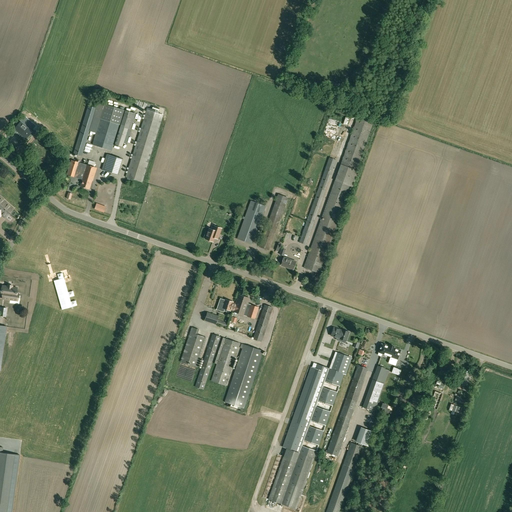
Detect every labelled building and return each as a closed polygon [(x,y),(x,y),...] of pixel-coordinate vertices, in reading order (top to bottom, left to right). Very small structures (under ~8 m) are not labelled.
[(329,90),(329,91),(341,95),(344,86),(335,84),(328,81),(326,86),(325,89),(329,90)] [(100,119),(92,145),(112,151),(120,125),(121,125),(126,111),(98,102),(96,108),(94,117),(100,119)] [(96,108),(88,106),(73,153),(82,156),(94,117),(96,108)] [(142,182),(163,115),(146,109),(125,177),(142,182)] [(373,123),(358,117),(341,165),(356,170),(373,123)] [(21,122),(15,129),(26,139),(32,132),(21,122)] [(329,157),(299,242),(306,245),(336,160),(329,157)] [(79,162),(71,160),(67,175),(74,177),(79,162)] [(84,174),(80,186),(89,189),(92,180),(93,180),(97,168),(79,162),(76,171),(84,174)] [(356,170),(349,167),(343,184),(350,186),(356,170)] [(343,184),(335,181),(304,268),(319,273),(350,186),(343,184)] [(278,194),(275,203),(259,247),(269,250),(287,198),(278,194)] [(237,239),(252,244),(266,206),(251,201),(237,239)] [(5,218),(13,209),(7,203),(0,210),(0,215),(1,214),(5,218)] [(103,212),(105,206),(97,203),(95,209),(103,212)] [(215,226),(214,226),(213,230),(209,229),(205,239),(213,242),(214,238),(216,233),(219,234),(221,229),(215,226)] [(293,269),(296,261),(284,257),(281,265),(293,269)] [(17,288),(2,286),(1,294),(16,297),(17,288)] [(239,294),(236,304),(233,311),(243,315),(246,308),(249,309),(247,316),(255,319),(259,307),(247,303),(249,298),(239,294)] [(233,311),(236,304),(233,303),(233,302),(225,300),(224,303),(219,301),(217,309),(223,312),(224,309),(230,311),(230,310),(233,310),(233,311)] [(261,342),(264,333),(272,307),(264,304),(253,339),(261,342)] [(218,316),(207,313),(205,320),(216,324),(218,316)] [(192,327),(181,362),(195,366),(205,337),(197,334),(199,329),(192,327)] [(345,343),(349,332),(342,329),(341,331),(339,330),(340,329),(333,327),(331,335),(339,338),(338,341),(345,343)] [(225,338),(212,334),(195,387),(203,390),(212,362),(217,364),(225,338)] [(226,386),(240,343),(225,338),(217,364),(211,381),(226,386)] [(341,342),(332,340),(326,357),(332,358),(331,361),(333,362),(331,369),(344,373),(346,374),(350,362),(342,359),(344,355),(338,353),(341,342)] [(237,406),(244,409),(263,351),(241,343),(240,348),(242,348),(224,402),(231,404),(230,407),(237,409),(237,406)] [(380,345),(377,354),(380,355),(381,353),(397,358),(397,357),(400,350),(393,347),(393,346),(389,344),(389,346),(384,344),(383,346),(380,345)] [(344,373),(316,364),(306,393),(333,403),(344,373)] [(374,411),(389,370),(385,369),(385,367),(377,364),(372,379),(373,380),(363,407),(374,411)] [(367,368),(358,365),(353,378),(363,381),(367,368)] [(461,369),(458,380),(455,379),(454,382),(457,383),(466,386),(471,372),(461,369)] [(363,381),(353,378),(346,399),(355,402),(356,402),(363,381)] [(435,386),(443,389),(444,384),(437,381),(435,386)] [(469,393),(459,389),(454,401),(464,405),(469,393)] [(435,391),(431,403),(428,402),(427,406),(436,410),(442,394),(435,391)] [(306,393),(297,418),(324,428),(333,403),(306,393)] [(465,408),(450,402),(448,407),(463,413),(465,408)] [(390,409),(387,408),(388,405),(383,403),(382,403),(381,407),(382,407),(383,407),(381,410),(388,413),(390,409)] [(343,406),(326,452),(337,456),(345,436),(344,436),(353,410),(343,406)] [(286,448),(314,458),(324,428),(297,418),(286,448)] [(354,469),(362,446),(351,442),(343,464),(354,469)] [(0,511),(12,511),(20,455),(3,452),(3,447),(0,446),(0,511)] [(314,458),(286,448),(269,499),(296,509),(314,458)] [(339,511),(354,469),(343,464),(327,511),(328,511),(339,511)] [(408,467),(403,466),(399,478),(404,480),(408,467)]
